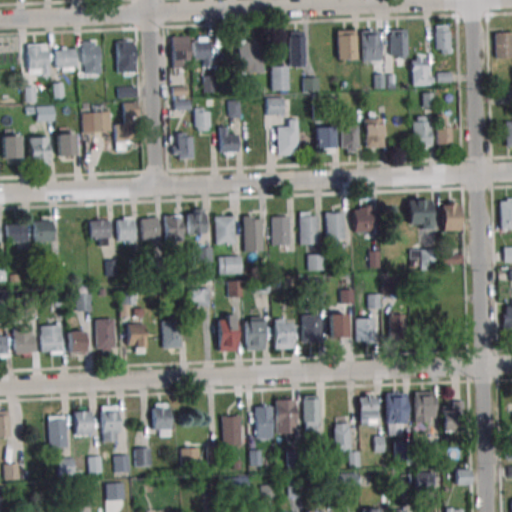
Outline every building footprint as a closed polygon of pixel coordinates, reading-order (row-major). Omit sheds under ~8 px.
[(449,25),(433,25),(433,54),(449,54),(449,25)] [(405,29),(389,29),(389,56),(405,56),(405,29)] [(354,59),(354,30),(335,30),(335,59),(354,59)] [(377,30),(360,30),(360,61),(377,61),(377,30)] [(304,31),(288,31),(288,66),(304,66),(304,31)] [(511,58),(511,32),(494,32),(494,58),(511,58)] [(188,67),(188,37),(170,37),(170,67),(188,67)] [(192,65),(209,65),(209,37),(192,37),(192,65)] [(99,41),(82,41),(82,73),(99,73),(99,41)] [(134,73),(134,41),(115,41),(115,73),(134,73)] [(237,73),(260,73),(260,41),(237,41),(237,73)] [(47,75),(47,43),(25,43),(25,75),(47,75)] [(54,70),(76,70),(76,47),(54,47),(54,70)] [(269,90),(287,90),(287,66),(269,66),(269,90)] [(202,92),(214,92),(214,76),(201,76),(202,92)] [(316,91),(316,77),(302,77),(302,91),(316,91)] [(265,114),(282,114),(282,97),(265,97),(265,114)] [(81,113),(82,133),(88,133),(89,152),(140,149),(137,102),(121,103),(123,134),(111,135),(109,111),(81,113)] [(53,106),(35,106),(35,121),(53,121),(53,106)] [(193,131),(208,130),(208,107),(192,108),(193,131)] [(381,147),(381,112),(363,112),(363,147),(381,147)] [(449,144),(449,113),(434,113),(434,144),(449,144)] [(429,146),(429,116),(411,116),(411,146),(429,146)] [(275,154),(296,154),(296,120),(285,120),(285,128),(275,128),(275,154)] [(340,152),(357,152),(357,125),(340,125),(340,152)] [(227,126),(218,126),(218,154),(236,154),(236,133),(227,133),(227,126)] [(332,153),(332,127),(315,127),(315,153),(332,153)] [(56,156),(74,156),(74,129),(56,129),(56,156)] [(18,158),(18,130),(0,130),(0,158),(18,158)] [(170,159),(191,159),(191,132),(170,132),(170,159)] [(28,163),(47,163),(47,136),(28,136),(28,163)] [(511,228),(511,199),(498,199),(498,229),(511,228)] [(429,228),(429,200),(406,200),(406,228),(429,228)] [(458,230),(458,201),(440,201),(441,230),(458,230)] [(370,231),(370,206),(351,206),(352,231),(370,231)] [(203,208),(186,208),(186,233),(203,233),(203,208)] [(298,245),(315,245),(315,212),(298,212),(298,245)] [(324,212),(324,240),(342,239),(341,212),(324,212)] [(181,240),(181,215),(164,215),(164,240),(181,240)] [(242,215),(242,251),(260,251),(260,215),(242,215)] [(233,216),(214,216),(214,244),(233,244),(233,216)] [(269,245),(287,245),(287,216),(269,216),(269,245)] [(116,242),(134,242),(134,217),(116,217),(116,242)] [(140,217),(140,240),(158,240),(158,217),(140,217)] [(32,220),(32,241),(52,241),(52,220),(32,220)] [(109,220),(89,220),(89,242),(98,242),(98,245),(109,245),(109,220)] [(26,242),(26,224),(5,224),(5,242),(26,242)] [(211,246),(197,246),(197,263),(211,263),(211,246)] [(511,246),(502,246),(502,262),(511,261),(511,246)] [(413,250),(413,258),(418,258),(418,269),(433,269),(433,250),(413,250)] [(438,265),(460,265),(460,251),(438,251),(438,265)] [(302,254),(302,270),(322,270),(322,254),(302,254)] [(239,256),(217,256),(217,273),(239,273),(239,256)] [(240,296),(240,281),(227,281),(227,296),(240,296)] [(188,307),(208,307),(208,289),(188,289),(188,307)] [(133,292),(120,292),(119,305),(132,305),(133,292)] [(90,311),(90,294),(76,294),(76,311),(90,311)] [(511,335),(511,298),(510,299),(510,305),(502,305),(502,336),(511,335)] [(319,314),(300,314),(300,341),(319,341),(319,314)] [(344,314),(327,314),(327,338),(344,338),(344,314)] [(403,337),(403,314),(387,314),(387,337),(403,337)] [(235,315),(216,315),(216,351),(235,351),(235,315)] [(244,350),(262,350),(262,317),(244,317),(244,350)] [(94,351),(112,351),(112,318),(94,318),(94,351)] [(272,349),(291,349),(291,318),(272,318),(272,349)] [(354,341),(373,341),(373,318),(354,318),(354,341)] [(161,348),(180,348),(180,320),(161,320),(161,348)] [(143,323),(126,323),(126,351),(143,351),(143,323)] [(40,325),(40,353),(60,353),(60,325),(40,325)] [(12,356),(33,356),(33,326),(12,326),(12,356)] [(83,353),(83,331),(67,331),(67,353),(83,353)] [(384,391),(384,434),(403,434),(403,391),(384,391)] [(432,391),(412,391),(412,421),(432,421),(432,391)] [(375,425),(375,393),(356,393),(356,425),(375,425)] [(316,395),(301,395),(302,430),(317,430),(316,395)] [(274,398),(274,433),(293,433),(293,398),(274,398)] [(461,431),(461,401),(440,401),(440,431),(461,431)] [(169,436),(169,403),(151,403),(151,436),(169,436)] [(99,406),(99,441),(117,441),(117,406),(99,406)] [(253,438),(270,438),(270,406),(253,406),(253,438)] [(90,409),(73,409),(73,434),(90,434),(90,409)] [(65,449),(65,415),(46,415),(46,449),(65,449)] [(238,444),(238,415),(220,415),(220,445),(238,444)] [(347,424),(332,424),(333,455),(347,455),(347,467),(357,466),(356,448),(347,448),(347,424)] [(149,466),(149,448),(133,448),(133,466),(149,466)] [(197,448),(178,448),(178,467),(197,467),(197,448)] [(127,472),(127,455),(112,455),(112,472),(127,472)] [(98,456),(87,456),(87,474),(98,474),(98,456)] [(56,458),(56,474),(73,474),(73,458),(56,458)] [(16,464),(2,464),(2,479),(16,479),(16,464)] [(469,484),(469,469),(454,469),(454,484),(469,484)] [(413,489),(431,489),(431,472),(413,472),(413,489)] [(356,487),(356,473),(332,473),(332,487),(356,487)] [(245,488),(245,478),(222,478),(223,488),(245,488)] [(301,480),(286,480),(286,497),(301,497),(301,480)] [(259,498),(273,498),(273,484),(259,485),(259,498)]
